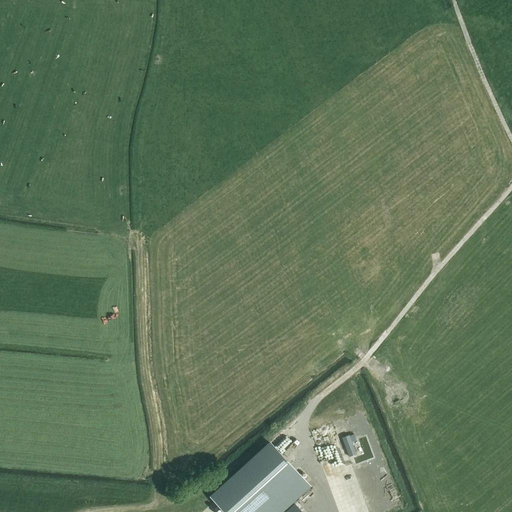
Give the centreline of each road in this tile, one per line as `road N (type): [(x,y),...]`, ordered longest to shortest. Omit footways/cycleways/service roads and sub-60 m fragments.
road 1 (track): [(511,186),(361,365),(313,401),(318,461)]
road 2 (track): [(137,240),(155,492),(148,503),(100,511)]
road 3 (track): [(453,0),(511,140)]
